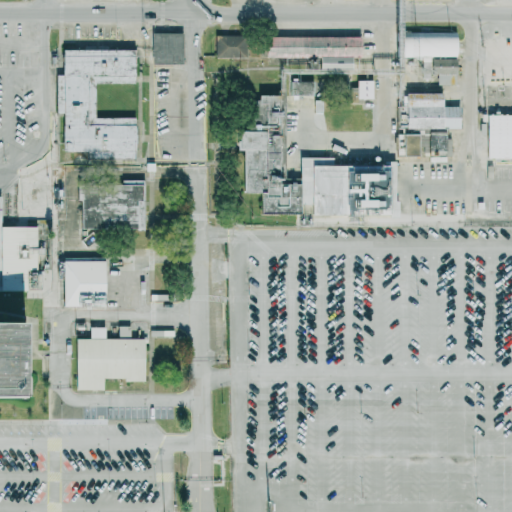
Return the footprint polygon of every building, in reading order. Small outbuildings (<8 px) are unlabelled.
[(181,33),(150,33),(150,64),(181,64),(181,33)] [(456,56),(456,33),(398,34),(399,57),(456,56)] [(214,58),(244,58),(245,35),(214,35),(214,58)] [(318,57),(318,70),(350,69),(350,56),(359,56),(358,36),(264,37),(264,58),(318,57)] [(133,49),(60,50),(61,75),(54,75),(54,113),(61,113),(61,152),(86,151),(86,159),(135,158),(134,117),(92,118),(92,80),(133,79),(133,49)] [(428,57),(421,57),(421,78),(429,78),(428,57)] [(436,85),(449,85),(449,74),(455,74),(455,59),(430,59),(430,74),(436,75),(436,85)] [(372,99),(372,80),(356,80),(356,99),(372,99)] [(289,95),(313,95),(313,81),(289,82),(289,95)] [(441,93),(403,93),(404,129),(458,128),(458,106),(441,107),(441,93)] [(395,215),(395,161),(385,162),(385,166),(375,166),(375,172),(363,172),(360,173),(357,166),(334,166),(330,157),(298,158),(298,183),(277,184),(276,95),(264,95),(250,101),(250,129),(246,131),(237,131),(237,151),(242,151),(242,193),(259,193),(259,214),(298,213),(298,204),(309,204),(310,215),(395,215)] [(511,114),(485,115),(486,159),(511,158),(511,114)] [(450,155),(450,138),(444,138),(444,131),(427,132),(427,155),(450,155)] [(416,156),(416,134),(402,133),(401,155),(416,156)] [(78,230),(143,229),(143,181),(121,181),(121,188),(78,188),(78,230)] [(0,226),(0,290),(26,291),(26,269),(36,269),(36,227),(0,226)] [(61,305),(104,306),(105,259),(62,259),(61,305)] [(0,324),(0,398),(11,398),(11,324),(0,324)] [(128,326),(117,326),(117,338),(129,338),(128,326)] [(74,390),(103,390),(103,380),(143,380),(143,339),(103,339),(103,329),(90,329),(90,338),(74,338),(74,390)]
